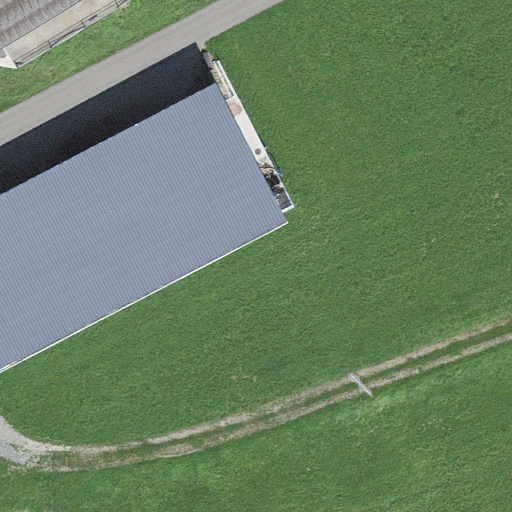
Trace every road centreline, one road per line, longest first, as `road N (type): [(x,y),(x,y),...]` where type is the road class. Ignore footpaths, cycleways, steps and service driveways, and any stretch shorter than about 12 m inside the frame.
road 1 (track): [(0,467),(137,450),(511,329)]
road 2 (unclassified): [(262,0),(0,138)]
